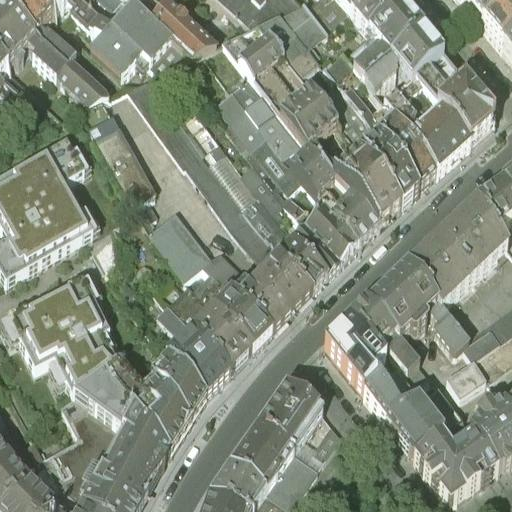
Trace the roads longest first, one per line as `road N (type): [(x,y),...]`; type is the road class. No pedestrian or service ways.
road 1 (residential): [(289,362),(511,150)]
road 2 (residential): [(176,511),(240,414),(289,362)]
road 3 (residential): [(417,0),(511,116)]
